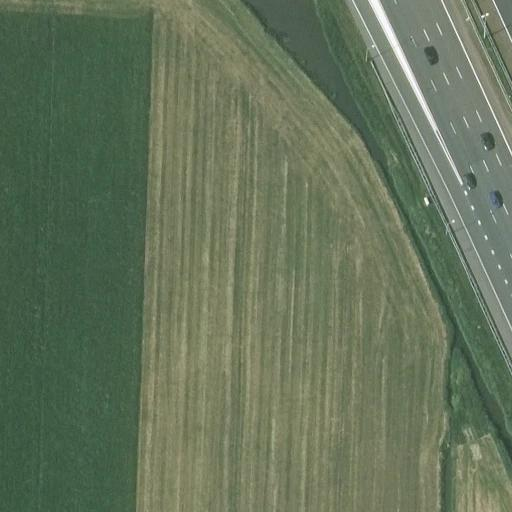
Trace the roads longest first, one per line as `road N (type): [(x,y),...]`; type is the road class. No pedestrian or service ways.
road 1 (motorway): [(372,0),(487,176)]
road 2 (motorway): [(406,0),(487,176)]
